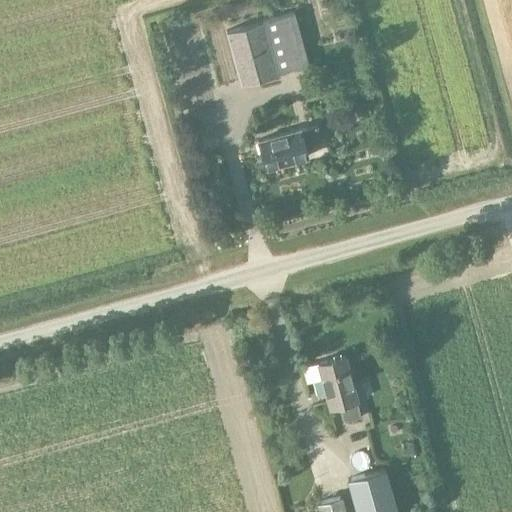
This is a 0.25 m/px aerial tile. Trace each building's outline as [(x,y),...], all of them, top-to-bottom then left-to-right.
[(238,82),(239,83),(306,64),(292,12),(224,30),(225,31),(226,31),(240,81),(238,82)] [(175,115),(181,113),(178,103),(172,105),(175,115)] [(305,145),(320,141),(316,125),(301,129),(300,128),(257,140),(264,167),(308,155),(305,145)] [(344,354),(316,362),(329,408),(339,405),(343,420),(359,416),(355,401),(356,400),(344,354)] [(303,379),(318,375),(313,358),(298,362),(303,379)] [(395,511),(384,468),(347,479),(356,511),(395,511)] [(317,501),(319,511),(344,511),(340,495),(317,501)]
